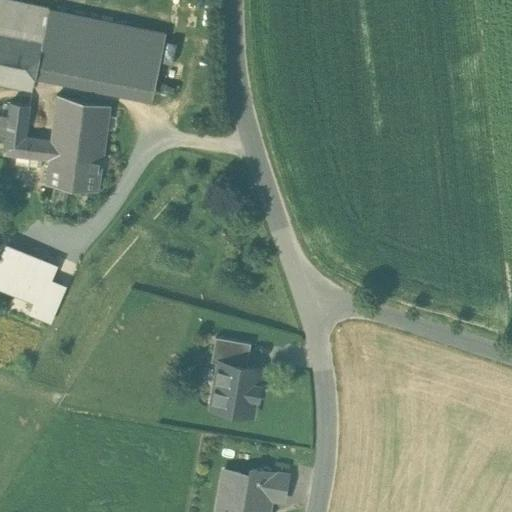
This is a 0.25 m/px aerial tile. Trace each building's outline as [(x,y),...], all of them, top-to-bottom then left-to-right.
[(48,8),(9,0),(0,0),(0,32),(41,41),(48,8)] [(166,32),(48,8),(41,41),(37,64),(154,89),(166,32)] [(41,41),(0,32),(0,82),(31,89),(37,64),(41,41)] [(160,63),(176,68),(183,42),(166,38),(160,63)] [(109,105),(57,94),(49,140),(47,152),(102,161),(109,105)] [(27,105),(8,102),(6,116),(0,115),(0,134),(3,135),(1,152),(46,158),(47,152),(49,140),(23,136),(27,105)] [(102,161),(47,152),(46,158),(42,182),(51,184),(46,211),(94,218),(102,161)] [(71,264),(49,261),(45,282),(68,286),(71,264)] [(250,342),(215,335),(211,360),(219,362),(219,361),(246,365),(250,342)] [(246,365),(219,361),(219,362),(212,406),(251,413),(254,396),(257,397),(259,385),(256,384),(259,368),(246,365)] [(250,478),(240,476),(240,471),(223,468),(215,511),(266,511),(268,508),(264,507),(266,496),(282,499),(286,474),(252,468),(250,478)]
